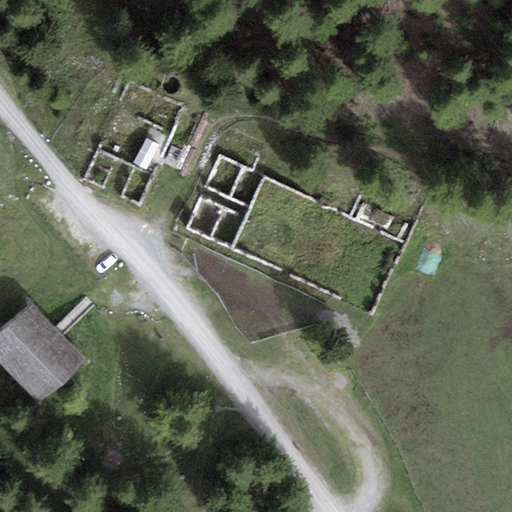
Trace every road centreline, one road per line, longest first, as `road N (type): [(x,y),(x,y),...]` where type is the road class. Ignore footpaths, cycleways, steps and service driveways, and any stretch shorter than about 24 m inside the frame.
road 1 (unclassified): [(0,89),(339,511)]
road 2 (track): [(358,511),(367,503),(369,467),(306,356),(231,287),(166,287)]
road 3 (track): [(350,426),(312,392),(210,343)]
